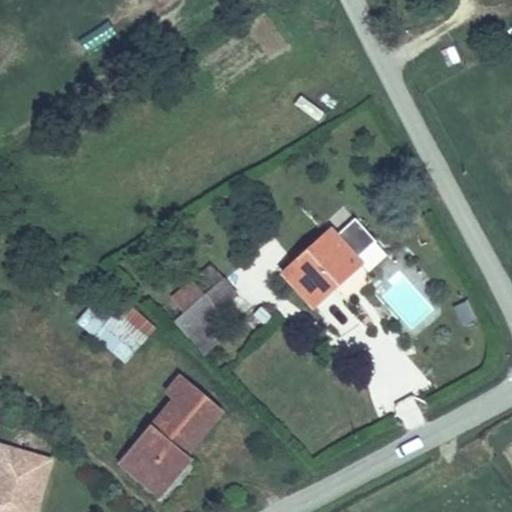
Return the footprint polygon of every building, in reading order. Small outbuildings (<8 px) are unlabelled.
[(330,237),(325,233),(280,277),(308,303),(355,261),(351,257),(369,238),(347,217),(330,237)] [(179,339),(226,290),(212,278),(195,293),(181,283),(165,300),(174,309),(162,324),(179,339)] [(110,360),(136,324),(106,302),(77,337),(110,360)] [(171,460),(205,416),(165,385),(153,401),(160,405),(111,468),(110,469),(151,499),(176,465),(171,460)] [(0,511),(37,511),(50,467),(7,455),(0,480),(0,511)]
